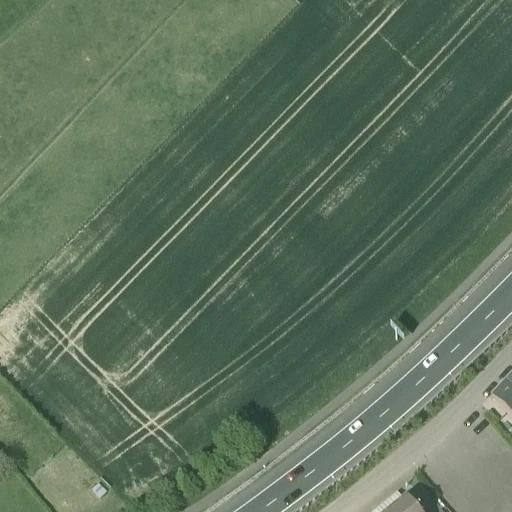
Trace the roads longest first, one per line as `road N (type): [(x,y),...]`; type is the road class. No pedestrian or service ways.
road 1 (motorway): [(511,288),(417,383),(255,511)]
road 2 (unclassified): [(332,511),(383,475),(511,351)]
